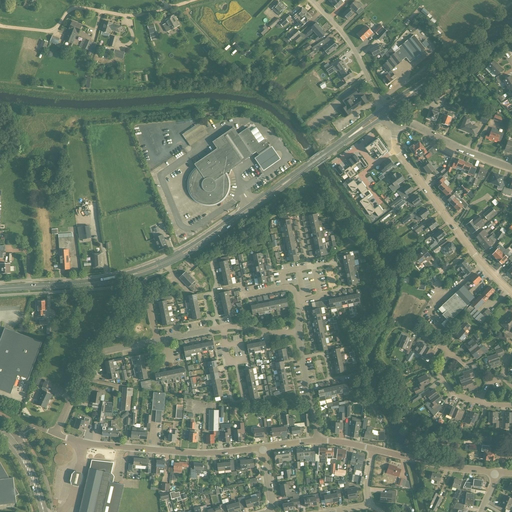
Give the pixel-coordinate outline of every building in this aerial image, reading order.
[(336,0),(331,4),(336,9),(342,3),(339,0),(336,0)] [(280,15),(287,8),(279,1),(272,8),(280,15)] [(350,17),(353,14),(352,13),(354,11),(355,12),(361,7),(355,1),(349,6),(351,8),(349,10),(348,9),(342,14),(343,15),(342,16),(344,18),(345,17),(346,19),(349,17),(350,17)] [(308,13),(302,8),(293,17),(297,22),(308,13)] [(424,8),(421,11),(430,18),(432,16),(424,8)] [(308,13),(297,22),(302,27),(312,18),(308,13)] [(173,16),(168,19),(165,14),(161,16),(170,31),(179,26),(173,16)] [(288,14),(280,21),(279,22),(279,23),(283,27),(288,22),(287,21),(291,18),(288,14)] [(279,22),(280,21),(277,18),(268,25),(272,29),(279,23),(279,22)] [(72,22),(68,30),(74,33),(74,34),(76,35),(77,33),(79,34),(82,26),(72,22)] [(110,34),(111,30),(120,33),(121,27),(112,25),(112,24),(104,22),(101,32),(110,34)] [(419,27),(415,22),(408,28),(412,33),(419,27)] [(309,27),(305,31),(309,36),(313,31),(315,33),(321,28),(316,23),(310,28),(309,27)] [(150,35),(157,33),(154,24),(147,26),(150,35)] [(259,32),(264,35),(269,29),(265,25),(259,32)] [(380,25),(378,27),(374,31),(377,35),(382,30),(383,29),(380,25)] [(366,26),(357,34),(363,41),(368,36),(369,36),(372,33),(366,26)] [(319,38),(326,33),(321,28),(315,33),(317,35),(313,38),(316,41),(320,39),(319,38)] [(299,34),(300,33),(297,29),(291,35),(290,34),(287,37),(291,41),(293,39),(299,34)] [(385,29),(379,35),(383,38),(388,32),(385,29)] [(65,39),(66,40),(67,43),(69,44),(71,42),(72,43),(76,35),(74,34),(74,33),(68,30),(65,39)] [(302,38),(299,34),(293,39),(297,43),(302,38)] [(50,42),(58,44),(60,38),(52,35),(50,42)] [(402,61),(401,61),(406,57),(410,62),(425,49),(414,35),(398,48),(399,49),(394,53),(393,50),(388,54),(389,55),(386,57),(388,59),(386,61),(387,61),(383,65),(385,68),(384,70),(385,72),(387,71),(388,73),(402,61)] [(89,51),(92,42),(86,39),(82,48),(89,51)] [(48,43),(42,40),(40,46),(46,48),(48,43)] [(299,65),(322,48),(328,55),(337,47),(332,40),(327,44),(323,40),(295,60),(299,65)] [(305,53),(311,48),(308,43),(302,48),(305,53)] [(382,57),(387,51),(387,49),(383,50),(380,44),(377,46),(370,50),(373,56),(380,53),(382,57)] [(103,47),(100,57),(106,59),(110,49),(108,48),(103,47)] [(342,75),(349,70),(342,60),(334,66),(337,71),(338,70),(342,75)] [(487,68),(491,72),(498,66),(493,61),(487,68)] [(502,70),(498,66),(491,72),(496,76),(502,70)] [(346,82),(354,76),(350,70),(349,70),(342,75),(346,82)] [(387,74),(385,72),(380,76),(382,79),(384,82),(385,82),(387,84),(393,80),(392,80),(396,77),(393,73),(389,76),(388,74),(387,74)] [(503,81),(506,86),(511,82),(511,78),(510,76),(505,80),(501,75),(496,78),(499,84),(503,81)] [(354,104),(357,108),(360,105),(361,107),(368,102),(363,94),(362,95),(361,92),(358,95),(354,89),(347,95),(354,105),(354,104)] [(354,105),(347,95),(340,99),(344,104),(346,106),(339,111),(344,118),(351,114),(350,112),(357,108),(354,104),(354,105)] [(438,114),(439,110),(434,108),(432,111),(429,118),(432,120),(433,121),(434,120),(435,121),(438,114)] [(448,125),(449,121),(450,122),(452,118),(451,118),(453,114),(448,112),(446,116),(444,115),(441,123),(442,123),(442,124),(444,125),(444,124),(448,125)] [(486,124),(488,118),(482,115),(480,121),(486,124)] [(465,116),(463,122),(460,129),(467,132),(468,131),(469,131),(469,132),(474,134),(476,128),(474,127),(474,126),(467,124),(469,118),(465,116)] [(190,145),(208,134),(201,122),(182,133),(190,145)] [(497,142),(498,140),(500,141),(503,133),(497,131),(498,129),(492,127),(490,132),(489,136),(486,135),(485,138),(491,141),(492,139),(497,142)] [(191,195),(192,196),(195,199),(198,202),(201,203),(205,205),(209,205),(213,205),(217,203),(220,201),(223,199),(225,196),(227,192),(228,189),(229,185),(228,181),(227,177),(225,173),(227,172),(228,173),(229,173),(230,172),(230,171),(230,170),(252,155),(256,152),(258,154),(269,146),(265,140),(259,144),(248,128),(238,134),(233,128),(212,142),(216,149),(194,164),(197,168),(194,171),(192,174),(190,173),(189,177),(187,181),(187,185),(188,189),(189,193),(190,193),(191,194),(191,195)] [(373,150),(379,158),(387,152),(378,139),(365,148),(369,154),(373,150)] [(413,145),(418,153),(421,151),(424,154),(427,152),(423,146),(422,147),(419,142),(414,146),(413,145)] [(409,148),(413,153),(418,160),(421,158),(418,153),(413,145),(409,148)] [(272,146),(255,157),(257,160),(257,161),(264,170),(281,158),(274,149),(272,146)] [(434,146),(429,149),(432,154),(437,151),(434,146)] [(443,146),(439,151),(446,155),(449,149),(443,146)] [(351,158),(357,166),(361,163),(365,168),(368,166),(362,158),(359,160),(355,155),(351,158)] [(350,167),(347,169),(353,177),(356,175),(352,170),(357,166),(351,158),(346,161),(350,167)] [(377,168),(381,174),(387,171),(386,170),(394,165),(389,159),(384,163),(377,168)] [(462,169),(465,162),(458,160),(457,162),(454,161),(452,167),(455,168),(462,170),(462,169)] [(470,167),(471,165),(465,162),(462,169),(462,170),(461,171),(464,173),(465,170),(468,171),(468,173),(471,174),(473,168),(470,167)] [(429,174),(432,172),(435,175),(438,173),(435,170),(430,163),(424,167),(429,174)] [(351,178),(353,177),(347,169),(344,171),(340,166),(336,169),(339,174),(341,177),(346,174),(350,179),(351,178)] [(483,179),(484,176),(484,177),(487,170),(480,168),(477,177),(479,178),(480,179),(482,180),(483,179)] [(400,182),(404,179),(400,173),(397,175),(396,173),(392,176),(393,178),(390,181),(392,184),(389,187),(393,192),(400,187),(398,185),(401,182),(400,182)] [(503,176),(493,173),(490,183),(500,186),(503,176)] [(358,188),(361,193),(367,189),(362,182),(357,186),(354,180),(347,185),(352,192),(358,188)] [(438,187),(442,191),(447,186),(443,182),(442,182),(440,180),(436,184),(438,186),(438,187)] [(407,194),(413,190),(409,184),(403,189),(402,188),(398,191),(402,197),(406,194),(407,194)] [(452,190),(447,186),(442,191),(447,195),(449,193),(452,190)] [(364,208),(371,204),(367,199),(371,195),(367,189),(361,193),(364,198),(359,201),(364,208)] [(411,207),(414,205),(416,207),(421,204),(419,201),(421,200),(416,194),(407,202),(411,207)] [(449,202),(454,206),(458,202),(454,197),(451,200),(449,202)] [(392,209),(402,201),(400,198),(390,206),(392,209)] [(463,206),(458,202),(454,206),(458,210),(463,206)] [(371,204),(364,208),(369,216),(375,212),(378,217),(384,213),(379,206),(375,209),(371,204)] [(486,219),(495,212),(491,207),(483,215),(486,219)] [(418,213),(419,214),(415,217),(418,220),(422,217),(423,219),(427,216),(426,215),(429,213),(427,210),(428,209),(427,208),(426,209),(425,208),(418,213)] [(401,221),(402,222),(404,224),(411,218),(409,215),(401,221)] [(473,233),(485,223),(478,215),(466,225),(473,233)] [(280,227),(283,227),(291,225),(289,219),(279,221),(280,227)] [(310,221),(311,227),(319,226),(322,225),(321,219),(318,220),(310,221)] [(426,226),(423,228),(424,229),(426,231),(430,228),(431,230),(435,227),(434,226),(437,224),(436,222),(436,221),(435,220),(434,220),(434,219),(427,224),(428,225),(427,226),(426,226)] [(91,238),(90,225),(80,226),(82,239),(91,238)] [(422,230),(419,226),(414,230),(417,234),(422,230)] [(486,238),(485,237),(488,235),(484,229),(475,236),(480,243),(486,238)] [(442,237),(445,235),(443,232),(444,231),(443,230),(442,230),(441,230),(432,236),(435,241),(437,243),(440,241),(439,240),(443,238),(442,237)] [(491,235),(490,237),(494,242),(496,241),(497,239),(500,240),(501,239),(504,234),(500,231),(495,238),(493,238),(491,235)] [(159,251),(168,247),(163,235),(154,238),(159,251)] [(58,238),(59,250),(61,270),(70,269),(69,256),(68,237),(59,238),(58,238)] [(487,239),(486,238),(480,243),(485,249),(494,242),(490,237),(487,239)] [(315,245),(316,251),(324,249),(326,249),(326,248),(327,248),(325,242),(322,243),(315,245)] [(453,243),(451,243),(451,242),(444,247),(446,250),(443,252),(446,255),(449,253),(450,255),(453,253),(451,250),(455,248),(453,245),(453,244),(453,243)] [(432,258),(427,252),(423,248),(419,252),(420,253),(415,257),(413,254),(410,257),(412,259),(414,257),(420,263),(425,259),(427,261),(432,258)] [(504,252),(503,253),(497,259),(499,261),(498,262),(500,264),(501,263),(502,263),(507,257),(509,255),(507,254),(510,250),(507,248),(506,249),(504,252)] [(495,257),(497,259),(503,253),(498,249),(492,255),(492,256),(493,258),(495,257)] [(94,268),(103,267),(102,254),(93,255),(94,268)] [(220,258),(221,262),(219,262),(221,268),(229,266),(227,260),(229,260),(228,256),(220,258)] [(344,262),(343,261),(339,262),(340,264),(344,263),(344,267),(345,268),(353,266),(355,265),(354,260),(351,260),(344,262)] [(462,270),(468,265),(468,263),(466,263),(465,261),(462,263),(461,262),(458,265),(455,268),(458,271),(461,268),(462,270)] [(10,274),(10,264),(1,264),(1,274),(10,274)] [(469,272),(472,270),(471,268),(471,267),(470,266),(469,266),(468,265),(462,270),(464,273),(461,275),(464,278),(467,276),(470,273),(469,272)] [(188,287),(189,287),(193,292),(197,288),(193,283),(195,281),(186,272),(180,278),(188,287)] [(346,274),(346,273),(339,274),(340,276),(346,275),(347,278),(347,280),(355,278),(358,277),(357,272),(346,274)] [(450,323),(449,322),(466,306),(474,297),(468,291),(482,279),(476,274),(463,286),(442,306),(447,311),(442,315),(446,319),(441,324),(445,328),(450,323)] [(347,280),(347,278),(343,279),(343,281),(347,281),(348,286),(359,284),(358,277),(355,278),(347,280)] [(483,292),(484,293),(480,297),(482,299),(484,301),(484,302),(488,297),(494,290),(489,286),(483,292)] [(357,294),(353,295),(352,295),(354,303),(360,302),(358,294),(361,294),(360,289),(356,289),(357,294)] [(188,295),(189,300),(185,301),(185,303),(189,302),(197,300),(196,294),(188,295)] [(167,304),(166,300),(172,299),(171,295),(161,297),(161,301),(158,302),(160,308),(168,306),(168,307),(172,306),(171,304),(167,304)] [(482,299),(480,297),(479,296),(471,304),(476,309),(484,301),(482,299)] [(191,308),(199,306),(197,300),(189,302),(190,306),(186,307),(187,309),(191,308)] [(471,304),(466,310),(476,320),(476,319),(481,314),(471,304)] [(192,313),(200,312),(199,306),(191,308),(191,312),(187,312),(188,315),(192,314),(192,313)] [(316,309),(312,310),(311,307),(307,308),(308,312),(312,311),(313,315),(313,316),(321,315),(322,314),(321,308),(320,308),(319,308),(319,309),(316,309)] [(486,319),(491,313),(487,309),(482,314),(481,314),(476,319),(481,324),(486,319)] [(193,320),(193,319),(201,318),(200,312),(192,313),(192,314),(193,318),(188,318),(189,321),(193,320)] [(502,325),(508,331),(511,327),(511,312),(511,313),(504,321),(505,322),(502,325)] [(314,323),(315,327),(315,328),(326,326),(325,320),(324,320),(323,320),(314,322),(314,320),(309,321),(310,324),(314,323)] [(466,336),(468,334),(465,331),(469,326),(465,322),(459,329),(458,329),(454,334),(456,336),(461,341),(462,340),(463,341),(467,337),(466,336)] [(0,389),(11,394),(18,375),(28,379),(42,342),(5,328),(2,334),(0,334),(0,389)] [(507,342),(510,337),(503,333),(500,338),(507,342)] [(408,351),(413,340),(404,336),(399,347),(408,351)] [(470,352),(477,346),(472,338),(464,344),(466,347),(470,352)] [(421,355),(426,347),(426,345),(423,343),(421,344),(418,342),(413,350),(421,355)] [(328,350),(326,344),(319,345),(318,344),(314,345),(315,348),(319,347),(320,350),(315,351),(316,353),(320,352),(320,351),(328,350)] [(480,349),(477,346),(470,352),(474,357),(479,353),(481,355),(488,350),(484,345),(480,349)] [(191,356),(191,354),(189,346),(183,347),(185,358),(191,356)] [(426,347),(421,355),(429,360),(434,352),(432,350),(431,350),(431,349),(431,348),(430,348),(429,347),(428,347),(427,347),(426,347)] [(500,365),(498,357),(503,355),(501,349),(495,351),(496,354),(487,358),(490,368),(500,365)] [(414,354),(410,351),(405,359),(409,362),(414,354)] [(343,353),(341,354),(333,356),(333,355),(329,356),(329,358),(333,357),(334,361),(334,362),(345,360),(343,353)] [(114,366),(114,365),(113,362),(117,361),(117,359),(112,359),(113,360),(105,362),(106,368),(114,366)] [(334,363),(335,367),(335,368),(343,366),(346,365),(345,360),(334,362),(334,361),(330,362),(330,364),(334,363)] [(114,366),(106,368),(107,374),(115,372),(115,371),(114,368),(118,367),(118,365),(114,365),(114,366)] [(187,376),(186,376),(184,368),(178,369),(180,377),(181,377),(184,376),(185,380),(187,380),(187,376)] [(180,377),(178,369),(173,370),(174,378),(175,378),(178,377),(179,381),(182,381),(181,377),(180,377)] [(115,372),(107,374),(108,380),(116,378),(115,374),(120,373),(119,370),(115,371),(115,372)] [(174,378),(173,370),(167,371),(168,379),(169,379),(173,378),(173,382),(176,382),(175,378),(174,378)] [(461,383),(471,380),(470,377),(473,375),(471,370),(462,373),(464,376),(459,378),(461,383)] [(168,379),(167,371),(161,372),(162,380),(163,380),(167,380),(168,384),(170,383),(169,379),(168,379)] [(162,380),(161,372),(155,374),(156,382),(161,381),(162,385),(164,384),(163,380),(162,380)] [(208,381),(211,380),(219,378),(218,373),(210,374),(206,375),(208,381)] [(422,386),(430,383),(426,375),(418,379),(420,384),(418,385),(419,387),(414,390),(416,394),(422,391),(420,389),(422,388),(422,386)] [(45,389),(49,382),(42,379),(39,386),(45,389)] [(346,384),(343,385),(341,385),(343,393),(343,395),(344,395),(348,394),(349,393),(349,392),(348,388),(352,387),(350,379),(345,380),(346,384)] [(151,380),(141,381),(142,389),(152,388),(151,380)] [(469,391),(477,388),(475,382),(472,383),(471,380),(461,383),(463,389),(468,387),(469,391)] [(329,388),(325,388),(324,389),(325,397),(325,400),(332,398),(331,395),(330,388),(331,387),(330,383),(328,384),(329,388)] [(431,393),(429,390),(422,395),(425,400),(428,398),(430,401),(438,395),(434,390),(431,393)] [(46,408),(52,395),(42,391),(36,403),(46,408)] [(113,403),(100,401),(102,393),(93,392),(93,393),(92,393),(92,395),(92,396),(93,396),(92,402),(100,403),(97,422),(106,423),(106,416),(112,417),(113,403)] [(164,410),(165,394),(153,393),(152,410),(156,410),(155,423),(161,423),(162,410),(164,410)] [(417,394),(410,399),(413,403),(420,398),(417,394)] [(131,396),(122,395),(121,410),(130,411),(131,396)] [(434,406),(442,401),(438,395),(430,401),(432,404),(430,406),(433,410),(435,409),(434,406)] [(443,413),(452,417),(455,408),(447,404),(443,413)] [(460,420),(464,412),(455,408),(452,417),(460,420)] [(208,431),(212,431),(216,431),(218,431),(219,410),(209,410),(208,431)] [(478,417),(476,416),(477,414),(471,412),(470,414),(468,413),(464,421),(473,425),(475,420),(476,421),(478,417)] [(499,427),(499,421),(496,421),(496,413),(489,413),(489,423),(493,423),(493,427),(499,427)] [(508,423),(511,423),(511,413),(506,413),(506,422),(502,421),(502,429),(507,429),(508,423)] [(85,417),(84,421),(77,419),(74,428),(83,431),(84,429),(84,427),(87,428),(89,422),(90,419),(85,417)] [(288,418),(290,430),(292,430),(292,435),(300,433),(300,430),(304,430),(303,426),(295,427),(293,417),(288,418)] [(358,438),(360,422),(352,421),(350,437),(358,438)] [(235,441),(236,441),(236,442),(237,442),(240,442),(241,441),(241,440),(242,440),(241,433),(244,433),(243,423),(237,424),(237,430),(234,430),(235,441)] [(342,430),(342,423),(332,423),(331,433),(339,433),(339,429),(342,430)] [(102,435),(110,436),(111,428),(107,427),(107,424),(101,424),(101,427),(103,427),(102,435)] [(131,438),(139,439),(140,428),(136,428),(132,427),(132,431),(131,438)] [(372,440),(372,438),(377,439),(377,441),(377,440),(384,440),(383,434),(382,434),(382,432),(377,433),(377,434),(372,433),(373,428),(367,427),(366,432),(365,432),(364,438),(372,440)] [(111,428),(110,436),(118,437),(119,431),(116,431),(116,428),(111,428)] [(140,428),(139,439),(147,439),(147,433),(147,428),(144,428),(143,429),(140,429),(140,428)] [(228,435),(231,434),(231,428),(225,429),(225,433),(221,433),(222,442),(229,442),(228,435)] [(255,438),(264,437),(263,428),(254,429),(255,438)] [(280,436),(279,428),(272,429),(273,437),(280,436)] [(169,434),(169,438),(165,437),(164,441),(175,442),(175,438),(176,438),(177,431),(174,430),(174,434),(169,434)] [(211,443),(214,443),(214,436),(216,436),(216,435),(216,431),(212,431),(212,435),(207,435),(207,443),(207,444),(208,445),(210,445),(211,444),(211,443)] [(480,453),(480,454),(479,453),(478,458),(480,458),(480,459),(483,459),(488,460),(488,459),(492,459),(493,460),(495,459),(494,457),(495,447),(491,447),(491,448),(488,448),(488,446),(482,446),(482,449),(484,449),(484,454),(480,453)] [(310,448),(303,449),(304,456),(305,456),(306,462),(312,461),(312,463),(315,463),(315,451),(311,451),(310,448)] [(345,461),(345,458),(346,450),(338,449),(337,460),(342,460),(342,461),(342,462),(343,462),(344,462),(345,461)] [(280,452),(282,460),(287,459),(287,460),(291,460),(289,450),(280,452)] [(364,457),(357,455),(355,466),(354,470),(361,471),(362,464),(364,457)] [(141,465),(141,459),(134,458),(133,464),(129,464),(128,470),(132,470),(132,469),(135,469),(136,464),(141,465)] [(146,465),(146,469),(145,472),(150,473),(151,466),(148,466),(149,459),(141,459),(141,465),(146,465)] [(246,460),(247,468),(255,467),(254,459),(253,460),(253,459),(246,460)] [(157,460),(157,462),(154,462),(153,473),(158,474),(158,470),(164,471),(164,467),(165,467),(165,461),(157,460)] [(245,471),(247,471),(248,470),(247,468),(246,460),(240,461),(241,463),(237,463),(238,470),(241,470),(244,470),(244,471),(245,471)] [(115,463),(113,463),(93,461),(91,469),(89,468),(79,511),(117,511),(125,485),(110,482),(115,463)] [(0,504),(16,503),(15,496),(18,494),(19,495),(19,494),(14,486),(13,478),(9,478),(0,462),(0,504)] [(181,473),(182,466),(188,466),(188,463),(181,462),(181,463),(174,463),(174,466),(170,465),(170,480),(176,481),(176,475),(174,475),(174,472),(181,473)] [(218,471),(225,470),(224,462),(217,463),(218,465),(214,466),(215,473),(219,472),(218,471)] [(234,463),(231,464),(230,462),(224,462),(225,470),(231,470),(231,471),(235,470),(234,463)] [(200,469),(203,469),(203,471),(207,471),(208,466),(204,466),(204,463),(194,463),(194,468),(191,468),(190,478),(197,478),(197,473),(200,473),(200,469)] [(394,466),(389,465),(386,473),(398,477),(401,470),(394,467),(394,466)] [(440,478),(441,475),(432,473),(431,479),(435,480),(435,483),(438,484),(438,481),(440,481),(441,478),(440,478)] [(459,488),(462,480),(458,480),(458,479),(458,478),(456,478),(455,479),(455,478),(452,487),(458,488),(455,492),(459,494),(462,489),(459,488)] [(404,487),(407,481),(400,479),(398,485),(404,487)] [(472,486),(473,486),(481,487),(482,480),(473,479),(473,483),(466,482),(462,491),(471,492),(472,486)] [(353,489),(349,490),(347,480),(346,480),(343,496),(348,495),(349,500),(357,498),(357,494),(358,494),(357,488),(353,488),(353,489)] [(281,491),(289,490),(289,487),(294,486),(293,481),(286,482),(286,484),(280,485),(281,491)] [(336,491),(337,494),(330,495),(332,503),(338,502),(337,498),(341,497),(340,490),(336,491)] [(396,495),(396,491),(389,490),(389,494),(381,493),(380,501),(391,502),(392,494),(396,495)] [(432,505),(438,494),(433,492),(428,503),(432,505)] [(251,499),(253,506),(260,504),(259,500),(262,499),(260,493),(257,494),(257,497),(251,499)] [(332,503),(330,495),(324,496),(324,493),(320,493),(321,501),(325,500),(325,504),(332,503)] [(309,496),(311,507),(317,506),(316,503),(319,502),(318,494),(309,496)] [(244,506),(247,505),(248,508),(253,506),(251,499),(246,500),(245,496),(241,497),(242,499),(244,506)] [(302,505),(305,505),(305,508),(311,507),(309,496),(300,498),(302,505)] [(508,510),(511,501),(511,498),(505,496),(501,507),(508,510)] [(233,503),(235,511),(241,509),(241,507),(244,506),(242,499),(241,497),(238,498),(239,502),(233,503)] [(435,511),(441,498),(438,497),(431,509),(435,511)] [(290,500),(290,503),(283,504),(284,511),(294,509),(293,505),(300,504),(299,499),(290,500)] [(226,503),(223,504),(224,510),(228,509),(228,511),(231,511),(235,511),(233,503),(229,504),(229,502),(226,503)]
